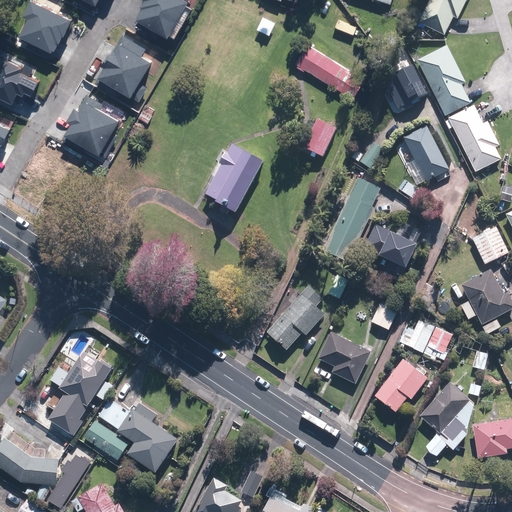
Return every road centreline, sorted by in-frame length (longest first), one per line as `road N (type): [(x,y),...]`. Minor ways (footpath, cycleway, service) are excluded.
road 1 (tertiary): [(71,272),(420,499)]
road 2 (residential): [(0,191),(110,0)]
road 3 (residential): [(0,386),(71,272)]
